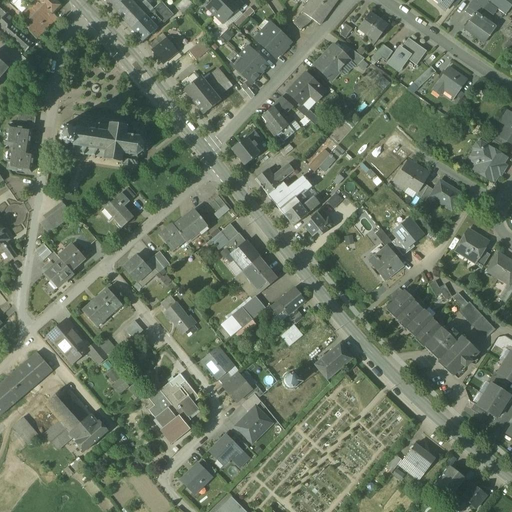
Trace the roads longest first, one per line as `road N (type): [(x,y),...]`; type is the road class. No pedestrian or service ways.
road 1 (residential): [(107,266),(31,334),(21,307),(62,54),(83,8)]
road 2 (primary): [(511,477),(384,365),(215,161)]
road 3 (residential): [(190,511),(164,485),(213,423),(212,394),(107,266)]
road 4 (primary): [(208,152),(83,8)]
road 5 (residential): [(382,0),(511,87)]
road 6 (residential): [(215,161),(107,266)]
road 7 (residential): [(208,152),(306,45)]
road 8 (residential): [(477,191),(450,237),(400,283)]
